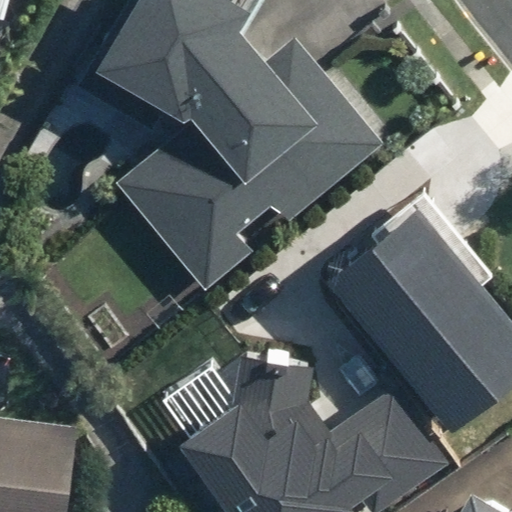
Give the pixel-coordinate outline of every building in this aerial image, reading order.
[(0,0),(0,8),(13,12),(16,0),(0,0)] [(131,0),(89,75),(181,127),(124,175),(215,281),(262,241),(248,225),(284,194),(298,210),(392,131),(302,25),(282,42),(260,15),(268,0),(131,0)] [(342,260),(463,418),(511,381),(511,291),(434,190),(342,260)] [(239,405),(181,447),(228,511),(374,511),(440,465),(388,393),(331,434),(309,404),(313,371),(245,363),(239,405)] [(0,511),(77,511),(89,417),(0,406),(0,511)] [(511,511),(511,499),(479,481),(460,511),(511,511)]
